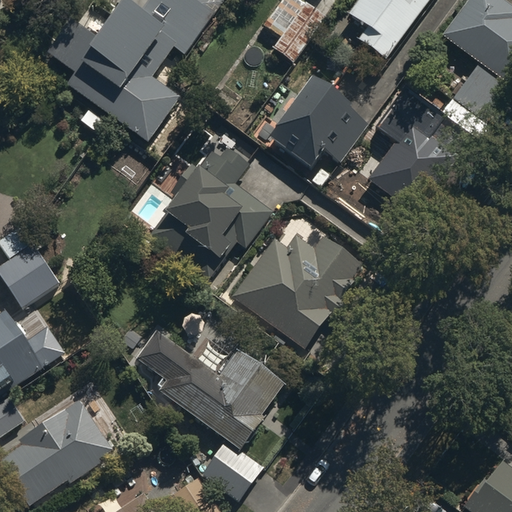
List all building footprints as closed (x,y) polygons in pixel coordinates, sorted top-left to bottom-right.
[(74,81),(66,93),(150,152),(182,107),(154,87),(175,58),(183,64),(222,9),(209,0),(160,0),(140,29),(126,20),(100,57),(67,33),(47,62),(74,81)] [(439,0),(367,0),(349,25),(367,39),(357,53),(386,74),(439,0)] [(476,0),(444,47),(448,50),(478,71),(455,104),(493,131),(511,103),(511,17),(486,0),(476,0)] [(310,91),(272,149),(329,189),(369,132),(310,91)] [(393,152),(366,188),(418,226),(461,167),(398,121),(381,144),(393,152)] [(183,210),(155,245),(210,287),(233,257),(228,252),(233,245),(248,257),(275,222),(237,193),(252,174),(230,157),(221,169),(212,162),(201,177),(192,170),(170,199),(183,210)] [(24,234),(0,248),(0,249),(11,267),(0,273),(0,280),(23,318),(61,294),(24,234)] [(274,249),(234,304),(306,358),(329,327),(335,331),(350,312),(344,308),(367,278),(326,247),(318,258),(298,243),(287,258),(274,249)] [(6,327),(0,330),(0,445),(25,430),(9,404),(67,369),(47,337),(22,353),(6,327)] [(223,386),(157,338),(136,366),(167,389),(161,397),(243,458),(287,399),(240,364),(223,386)] [(0,462),(0,476),(23,511),(38,511),(68,492),(70,497),(104,475),(101,470),(115,462),(80,410),(0,462)] [(511,511),(511,479),(499,470),(468,511),(511,511)]
